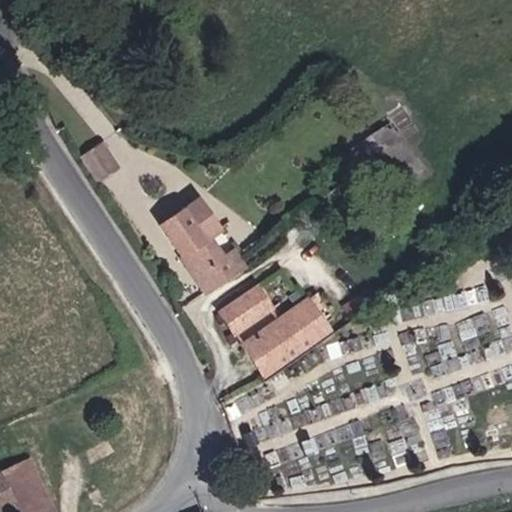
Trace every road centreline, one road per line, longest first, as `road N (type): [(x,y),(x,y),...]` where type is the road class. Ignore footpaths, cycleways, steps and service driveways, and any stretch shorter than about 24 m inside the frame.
road 1 (unclassified): [(203,473),(202,402),(175,343),(19,91),(0,31)]
road 2 (unclassified): [(370,511),(511,481)]
